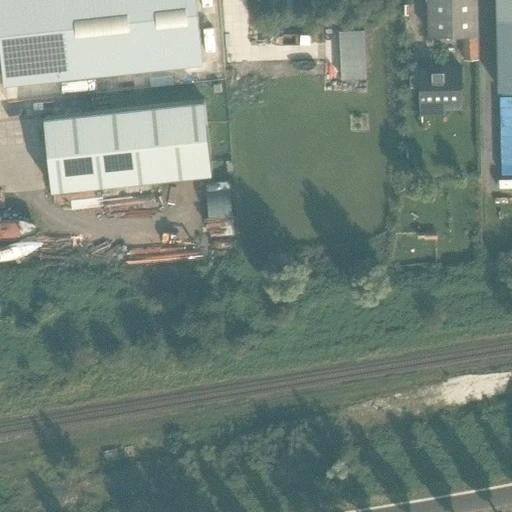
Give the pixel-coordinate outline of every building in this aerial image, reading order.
[(0,0),(0,31),(6,84),(152,68),(145,0),(0,0)] [(145,0),(152,68),(204,63),(196,0),(145,0)] [(428,0),(429,35),(478,34),(477,0),(428,0)] [(511,89),(511,0),(497,0),(499,90),(511,89)] [(340,62),(361,62),(360,30),(339,31),(340,62)] [(463,43),(464,60),(478,60),(478,43),(463,43)] [(461,67),(420,68),(421,123),(422,123),(422,104),(443,104),(443,108),(462,107),(461,67)] [(213,174),(205,101),(145,108),(153,180),(213,174)] [(54,191),(153,180),(145,108),(46,118),(54,191)] [(0,235),(20,236),(21,221),(0,219),(0,235)]
